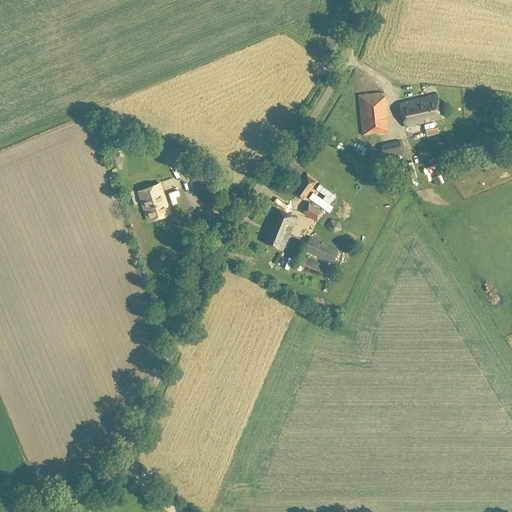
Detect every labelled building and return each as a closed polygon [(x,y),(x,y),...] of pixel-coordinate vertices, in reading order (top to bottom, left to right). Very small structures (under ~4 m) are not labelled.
[(380,93),(358,95),(362,135),(384,133),(380,93)] [(399,103),(405,126),(443,118),(437,95),(399,103)] [(412,127),(412,135),(424,135),(424,127),(412,127)] [(384,158),(403,154),(400,141),(381,145),(384,158)] [(185,164),(179,149),(174,150),(172,146),(161,150),(164,156),(166,155),(171,170),(185,164)] [(106,150),(110,167),(119,169),(116,158),(118,159),(120,153),(108,149),(106,150)] [(446,172),(433,178),(436,186),(449,180),(446,172)] [(293,192),(304,200),(318,181),(307,173),(293,192)] [(138,191),(148,221),(170,214),(160,184),(138,191)] [(336,196),(320,184),(316,189),(325,196),(323,199),(313,192),(309,198),(330,212),(334,207),(330,204),(332,200),(333,201),(336,196)] [(317,221),(323,211),(309,201),(302,212),(317,221)] [(297,217),(276,209),(263,241),(283,250),(297,217)] [(331,220),(326,227),(333,234),(341,230),(340,221),(331,220)] [(310,236),(304,250),(332,263),(338,249),(310,236)] [(301,255),(298,263),(326,276),(330,268),(301,255)]
